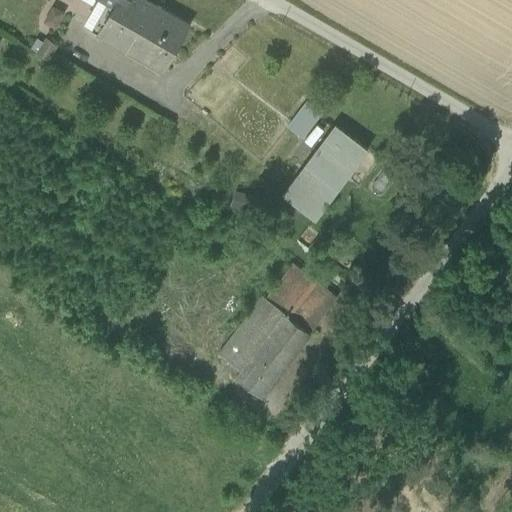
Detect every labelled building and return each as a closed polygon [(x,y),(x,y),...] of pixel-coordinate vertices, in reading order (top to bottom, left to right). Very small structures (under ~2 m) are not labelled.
[(51,0),(48,8),(60,14),(65,0),(51,0)] [(93,0),(87,11),(100,19),(110,0),(93,0)] [(110,0),(100,19),(133,38),(154,0),(110,0)] [(192,12),(171,0),(154,0),(133,38),(166,57),(192,12)] [(49,24),(40,40),(49,46),(59,31),(49,24)] [(304,101),(291,119),(302,127),(315,109),(304,101)] [(335,113),(284,183),(317,207),(367,137),(335,113)] [(339,282),(295,248),(268,283),(312,318),(339,282)] [(264,281),(221,338),(232,347),(229,351),(239,360),(237,363),(263,382),(312,318),(268,283),(264,281)]
